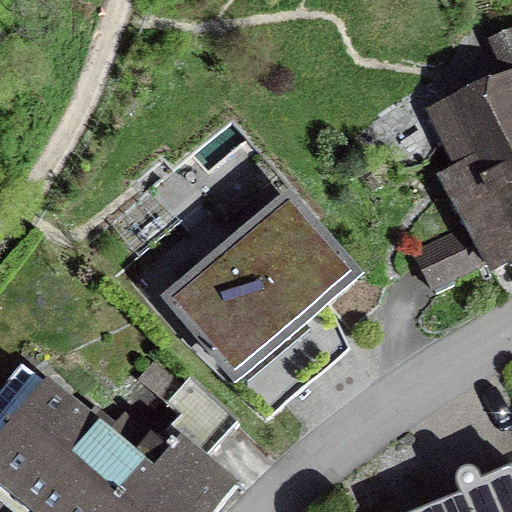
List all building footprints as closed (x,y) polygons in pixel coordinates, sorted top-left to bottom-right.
[(461,229),(410,253),(429,293),(484,267),(489,278),(511,267),(511,28),(487,41),(504,76),(427,112),(453,168),(436,176),(461,229)] [(365,281),(289,192),(160,301),(236,390),(365,281)] [(179,388),(153,364),(137,381),(213,451),(238,424),(189,378),(179,388)] [(220,511),(241,488),(181,438),(178,442),(165,431),(158,439),(126,412),(116,424),(95,407),(89,414),(48,380),(44,384),(22,366),(0,392),(0,511),(1,511),(220,511)] [(459,496),(420,511),(511,511),(511,469),(481,482),(474,466),(450,476),(459,496)]
